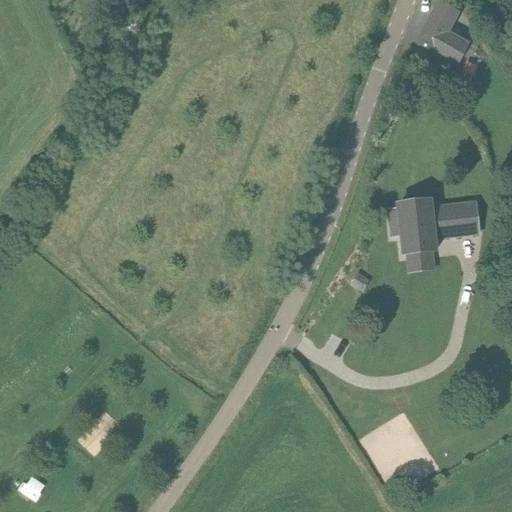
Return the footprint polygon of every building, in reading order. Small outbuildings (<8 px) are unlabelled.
[(458,15),(456,14),(439,5),(417,45),(417,46),(407,64),(431,77),(442,59),(456,67),(468,43),(449,34),(458,15)] [(474,226),(474,212),(474,197),(430,195),(431,188),(398,188),(398,193),(391,193),(391,217),(398,217),(399,238),(431,238),(431,225),(474,226)] [(368,283),(356,276),(351,285),(363,292),(368,283)] [(500,301),(502,317),(511,316),(509,300),(500,301)] [(19,493),(32,507),(48,493),(34,478),(19,493)]
